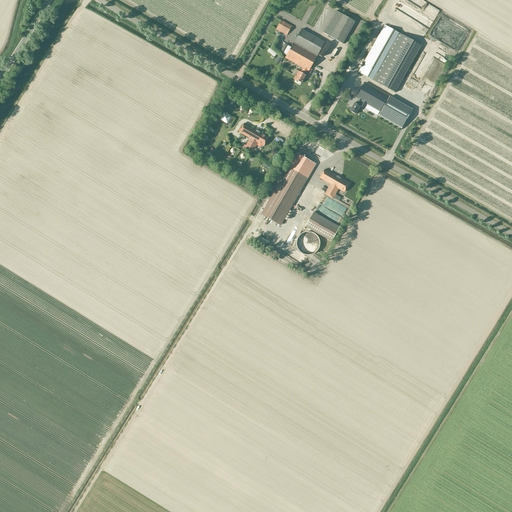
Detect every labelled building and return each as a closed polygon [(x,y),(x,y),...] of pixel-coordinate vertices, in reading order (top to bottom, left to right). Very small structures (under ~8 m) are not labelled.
[(323,33),(342,44),(355,21),(335,11),(323,33)] [(281,20),(276,29),(286,35),(291,26),(281,20)] [(384,25),(358,72),(376,82),(402,35),(384,25)] [(294,43),(317,56),(325,42),(301,29),(294,43)] [(402,35),(376,82),(394,93),(421,45),(402,35)] [(308,71),(317,56),(294,43),(285,58),(303,68),(300,72),(298,71),(294,79),(295,80),(301,83),(305,75),(304,75),(307,70),(308,71)] [(366,104),(379,111),(388,96),(365,83),(356,98),(357,99),(355,103),(354,103),(349,111),(355,114),(359,106),(363,108),(364,108),(366,104)] [(389,96),(378,116),(401,128),(411,109),(389,96)] [(227,124),(231,116),(223,112),(219,120),(220,121),(219,122),(222,124),(222,122),(227,124)] [(263,146),(268,138),(244,124),(239,132),(250,139),(244,148),(252,153),(258,143),(263,146)] [(297,154),(262,215),(280,225),(315,164),(297,154)] [(344,192),(349,183),(324,170),(319,178),(330,184),(325,194),(332,199),(333,197),(337,199),(339,194),(336,192),(338,189),(344,192)] [(312,213),(305,227),(332,241),(339,227),(312,213)] [(320,244),(319,243),(319,242),(319,241),(319,240),(319,239),(318,238),(318,237),(317,236),(316,236),(316,235),(315,234),(314,234),(313,233),(312,233),(311,232),(309,232),(308,232),(307,232),(306,232),(305,232),(304,233),(302,233),(301,234),(300,234),(300,235),(299,236),(298,237),(298,238),(297,238),(297,239),(297,240),(296,241),(296,242),(296,243),(296,244),(296,245),(296,246),(297,247),(297,248),(297,249),(298,250),(298,251),(299,251),(299,252),(300,252),(300,253),(301,253),(302,254),(303,254),(304,255),(305,255),(306,255),(308,255),(310,255),(311,255),(312,255),(313,254),(314,254),(315,253),(316,252),(317,251),(318,250),(318,249),(319,248),(319,247),(319,246),(319,245),(320,244)]
